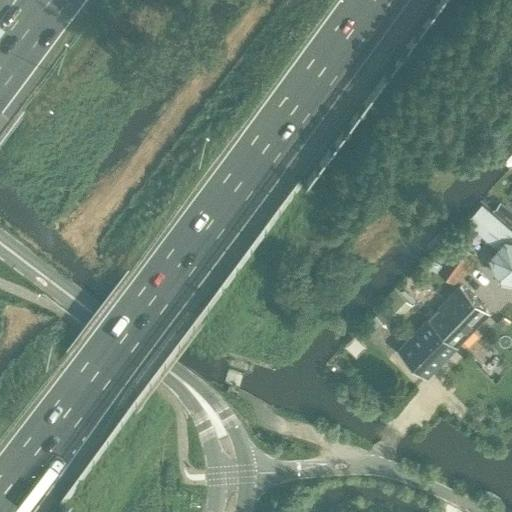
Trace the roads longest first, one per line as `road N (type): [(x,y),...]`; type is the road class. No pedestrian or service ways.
road 1 (motorway): [(0,498),(374,0)]
road 2 (residential): [(480,511),(380,468),(245,474)]
road 3 (secondary): [(181,381),(0,243)]
